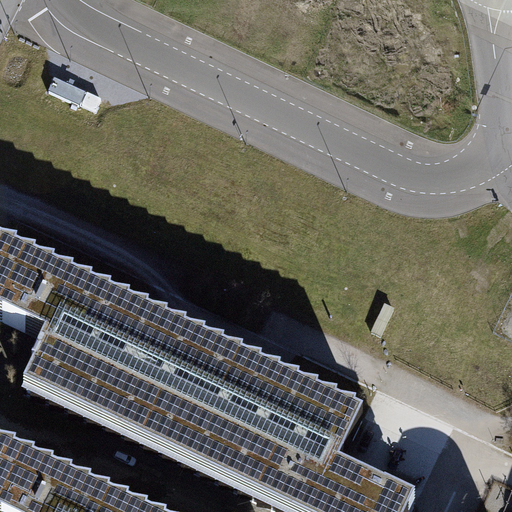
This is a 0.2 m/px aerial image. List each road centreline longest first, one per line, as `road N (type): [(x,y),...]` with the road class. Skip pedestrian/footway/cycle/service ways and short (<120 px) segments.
road 1 (residential): [(465,453),(461,422),(308,346),(251,349),(185,320),(154,269),(0,196)]
road 2 (unclassified): [(503,127),(458,171),(399,166),(113,28),(77,0)]
road 3 (unclassified): [(494,0),(503,127)]
